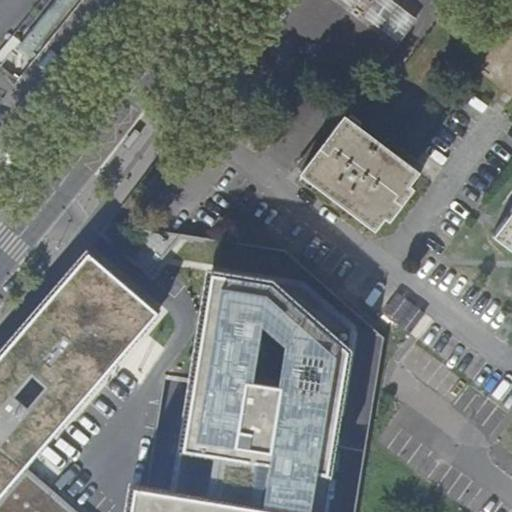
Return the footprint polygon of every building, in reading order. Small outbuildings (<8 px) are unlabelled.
[(75,0),(54,0),(16,48),(27,58),(75,0)] [(366,10),(373,0),(360,0),(358,4),(357,5),(365,11),(366,10)] [(420,16),(399,0),(373,0),(366,10),(404,38),(420,16)] [(344,116),(322,145),(302,170),(300,172),(375,230),(418,171),(344,116)] [(0,160),(31,165),(0,149),(0,160)] [(511,247),(511,204),(491,232),(511,247)] [(107,220),(98,232),(144,276),(183,233),(107,220)] [(160,313),(84,250),(0,349),(0,511),(75,511),(17,459),(26,449),(35,457),(160,313)] [(322,511),(334,445),(284,437),(290,404),(339,413),(350,351),(272,282),(210,272),(171,511),(322,511)] [(383,312),(410,333),(425,314),(399,293),(383,312)]
